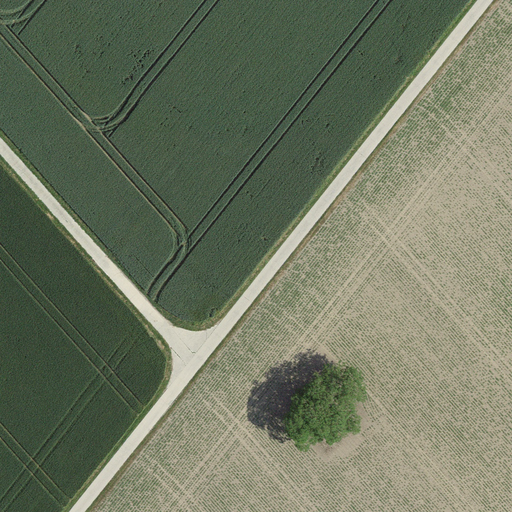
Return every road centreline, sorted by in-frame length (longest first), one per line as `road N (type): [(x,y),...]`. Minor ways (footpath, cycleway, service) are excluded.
road 1 (track): [(486,0),(77,511)]
road 2 (track): [(199,359),(0,145)]
